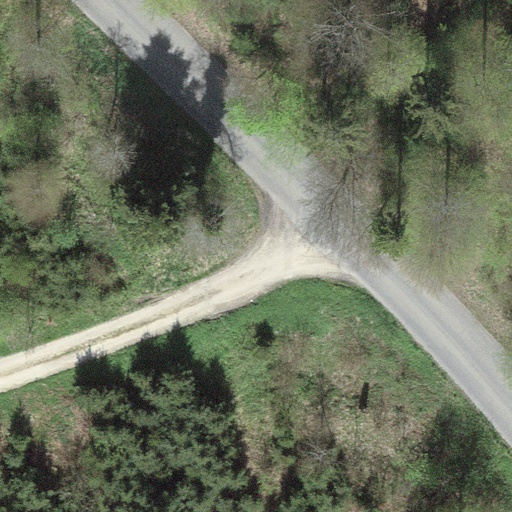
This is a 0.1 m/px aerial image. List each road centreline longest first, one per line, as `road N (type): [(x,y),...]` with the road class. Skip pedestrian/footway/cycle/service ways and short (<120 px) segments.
road 1 (residential): [(123,0),(268,132),(511,412)]
road 2 (track): [(328,208),(233,286),(115,340),(0,378)]
